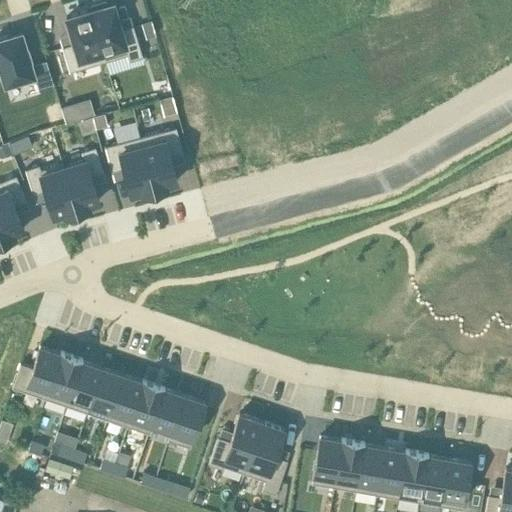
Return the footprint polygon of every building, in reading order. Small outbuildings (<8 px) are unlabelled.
[(92,8),(89,9),(105,59),(126,53),(128,59),(142,55),(133,24),(120,28),(118,18),(113,2),(106,3),(106,0),(91,5),(92,8)] [(179,0),(159,0),(163,14),(158,16),(164,37),(188,30),(179,0)] [(199,0),(179,0),(188,30),(213,22),(207,1),(201,3),(199,0)] [(217,0),(226,28),(246,22),(241,7),(258,2),(257,0),(217,0)] [(257,0),(258,2),(264,0),(276,0),(280,11),(299,5),(297,0),(257,0)] [(511,11),(507,3),(492,11),(511,45),(511,11)] [(74,42),(62,45),(69,70),(105,59),(89,9),(66,16),(71,32),(74,42)] [(511,45),(492,11),(478,20),(499,56),(511,47),(511,45)] [(478,20),(463,28),(484,64),(499,56),(478,20)] [(355,21),(343,25),(346,35),(358,30),(355,21)] [(377,21),(365,27),(370,36),(382,29),(377,21)] [(343,25),(331,30),(334,40),(346,35),(343,25)] [(441,32),(429,39),(442,61),(452,55),(463,76),(484,64),(463,28),(445,38),(441,32)] [(11,33),(0,36),(0,68),(4,83),(34,74),(35,74),(32,63),(30,57),(31,57),(27,46),(23,34),(12,37),(11,33)] [(421,53),(402,64),(423,100),(424,100),(424,99),(444,87),(432,67),(442,61),(429,39),(417,46),(421,53)] [(320,53),(308,56),(311,66),(323,62),(320,53)] [(308,56),(298,59),(301,68),(311,66),(308,56)] [(285,62),(275,65),(278,74),(288,72),(285,62)] [(213,64),(200,68),(203,77),(215,74),(213,64)] [(402,64),(382,75),(403,112),(423,100),(402,64)] [(275,65),(266,67),(268,77),(278,74),(275,65)] [(200,68),(188,71),(190,81),(203,77),(200,68)] [(259,69),(246,72),(249,82),(262,79),(259,69)] [(359,79),(346,86),(353,112),(369,103),(381,123),(401,112),(402,113),(403,112),(382,75),(363,86),(359,79)] [(232,76),(222,79),(225,89),(235,86),(232,76)] [(222,79),(212,81),(215,91),(225,89),(222,79)] [(187,81),(174,85),(177,94),(189,91),(187,81)] [(343,94),(319,100),(330,140),(353,134),(343,94)] [(171,95),(159,98),(164,114),(176,111),(171,95)] [(319,100),(303,104),(314,144),(330,140),(319,100)] [(65,121),(72,119),(68,103),(61,105),(65,121)] [(303,104),(287,108),(298,148),(314,144),(303,104)] [(287,108),(271,113),(281,153),(298,148),(287,108)] [(104,112),(92,115),(96,127),(107,124),(104,112)] [(271,113),(250,118),(261,158),(261,159),(282,154),(281,153),(271,113)] [(250,118),(234,123),(244,163),(261,158),(250,118)] [(234,123),(217,127),(228,167),(244,163),(234,123)] [(163,136),(142,142),(155,190),(170,186),(169,184),(179,181),(172,153),(182,150),(175,125),(161,129),(163,136)] [(217,127),(194,133),(205,173),(228,167),(217,127)] [(28,146),(23,135),(8,141),(13,152),(28,146)] [(129,194),(139,192),(140,194),(155,190),(142,142),(121,147),(119,140),(104,144),(111,169),(122,166),(129,194)] [(8,142),(0,145),(0,156),(0,157),(12,152),(8,142)] [(83,156),(62,163),(77,210),(92,206),(91,204),(101,200),(92,173),(103,170),(95,145),(81,149),(83,156)] [(52,216),(62,213),(63,215),(77,210),(62,163),(41,170),(39,163),(25,167),(33,192),(43,189),(52,216)] [(5,186),(0,187),(0,232),(3,240),(18,234),(17,232),(26,228),(15,201),(26,197),(16,173),(2,179),(5,186)] [(60,351),(40,344),(32,365),(20,361),(12,385),(45,397),(60,351)] [(60,350),(60,351),(45,397),(66,403),(81,358),(82,359),(83,358),(60,350)] [(88,406),(101,365),(82,359),(81,358),(66,403),(87,411),(89,406),(88,406)] [(108,413),(122,372),(101,365),(88,406),(89,406),(107,412),(108,413)] [(108,413),(107,412),(106,417),(127,424),(142,379),(122,372),(108,413)] [(149,432),(150,427),(149,427),(163,386),(164,386),(164,385),(142,378),(142,379),(127,424),(149,432)] [(149,427),(150,427),(169,433),(183,393),(164,386),(163,386),(149,427)] [(169,433),(167,438),(190,446),(205,400),(183,393),(169,433)] [(243,471),(261,419),(239,412),(229,439),(217,435),(209,459),(243,471)] [(284,427),(261,419),(243,471),(265,479),(262,488),(276,492),(287,459),(275,455),(284,427)] [(312,481),(333,485),(341,438),(320,434),(312,481)] [(18,435),(15,444),(28,448),(31,439),(18,435)] [(362,442),(364,442),(364,441),(341,437),(341,438),(333,485),(354,489),(362,442)] [(31,439),(28,448),(40,453),(43,443),(31,439)] [(384,445),(364,442),(362,442),(354,489),(376,492),(384,445)] [(62,443),(59,452),(70,456),(74,447),(62,443)] [(384,445),(376,492),(397,496),(405,449),(384,445)] [(86,451),(74,447),(70,456),(83,461),(86,451)] [(426,453),(428,453),(428,452),(405,448),(405,449),(397,496),(418,500),(426,453)] [(447,456),(428,453),(426,453),(418,500),(439,504),(447,456)] [(447,456),(439,504),(462,508),(471,460),(447,456)] [(103,457),(100,466),(111,470),(115,461),(103,457)] [(111,470),(124,474),(127,465),(115,461),(111,470)] [(484,511),(511,511),(511,467),(505,466),(500,495),(488,493),(484,511)] [(152,484),(155,475),(144,470),(140,480),(152,484)] [(152,484),(165,488),(168,479),(155,475),(152,484)] [(0,511),(9,511),(14,499),(10,497),(14,484),(0,479),(0,511)] [(197,491),(194,499),(202,502),(205,494),(197,491)]
